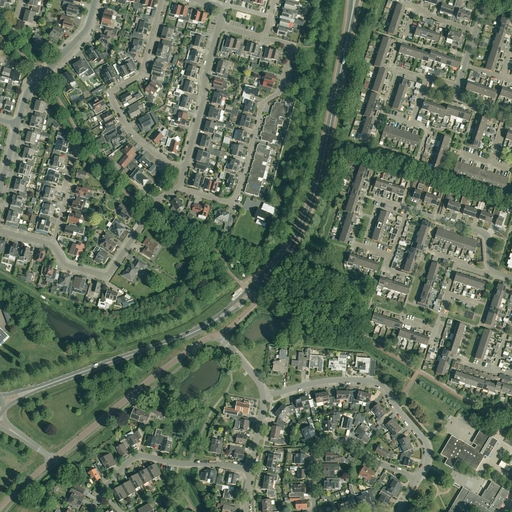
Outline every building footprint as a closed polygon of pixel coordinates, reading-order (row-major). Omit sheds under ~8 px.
[(38,5),(38,2),(29,0),(28,5),(34,7),(33,10),(36,11),(39,11),(41,6),(38,5)] [(137,10),(140,0),(139,0),(130,0),(130,3),(130,2),(134,3),(133,7),(134,9),(137,10)] [(149,0),(143,0),(142,3),(139,3),(140,0),(137,10),(138,9),(143,10),(143,8),(147,9),(147,7),(149,0)] [(257,0),(257,4),(260,5),(260,7),(265,8),(266,0),(257,0)] [(289,0),(284,0),(284,2),(286,3),(284,8),(293,10),(294,5),(299,6),(300,3),(295,2),(289,0)] [(64,1),(63,6),(66,7),(65,8),(68,9),(66,13),(67,13),(67,15),(72,17),(72,15),(77,16),(77,14),(78,15),(79,11),(78,10),(78,9),(72,7),(73,4),(69,3),(66,2),(64,1)] [(395,10),(403,13),(405,7),(396,4),(395,6),(396,6),(395,10)] [(446,14),(448,6),(442,4),(440,12),(446,14)] [(448,6),(446,14),(451,16),(454,8),(452,7),(452,5),(449,4),(448,6)] [(182,8),(181,8),(179,7),(179,6),(176,5),(176,6),(175,6),(174,12),(169,11),(168,17),(174,18),(175,15),(179,17),(182,8)] [(188,22),(190,16),(186,15),(188,8),(182,7),(181,8),(182,8),(179,17),(178,19),(188,22)] [(284,8),(282,7),(282,11),(283,11),(282,16),(282,17),(291,19),(292,14),(296,15),(297,11),(293,10),(284,8)] [(462,19),(466,9),(463,8),(462,11),(459,10),(456,18),(462,19)] [(466,9),(462,19),(468,21),(472,11),(466,9)] [(103,17),(112,19),(115,20),(118,11),(112,10),(111,13),(105,11),(103,17)] [(198,23),(201,13),(198,13),(199,11),(195,10),(194,14),(190,13),(190,16),(188,22),(192,23),(193,21),(198,23)] [(395,10),(394,10),(393,12),(395,12),(393,16),(401,19),(403,13),(395,10)] [(38,14),(39,11),(36,11),(35,13),(26,11),(25,16),(34,19),(35,16),(36,16),(37,14),(38,14)] [(201,13),(198,23),(204,24),(207,13),(203,13),(203,14),(201,13)] [(70,18),(68,17),(62,15),(60,22),(64,23),(63,26),(72,29),(73,22),(69,21),(70,18)] [(33,22),(34,19),(25,16),(23,22),(30,24),(29,26),(35,28),(36,23),(33,22)] [(282,17),(282,16),(280,16),(279,19),(281,20),(279,25),(288,28),(291,28),(291,27),(292,24),(292,23),(294,23),(295,21),(295,20),(291,19),(282,17)] [(393,16),(392,16),(392,17),(393,18),(391,22),(399,24),(401,19),(393,16)] [(111,22),(112,19),(103,17),(102,23),(108,24),(107,27),(114,29),(115,23),(111,22)] [(137,27),(139,28),(147,30),(149,24),(143,22),(143,19),(136,18),(135,23),(137,24),(137,27)] [(499,23),(508,26),(510,20),(502,18),(501,22),(500,22),(499,23)] [(391,22),(390,21),(390,23),(391,23),(390,27),(389,27),(397,30),(399,24),(391,22)] [(506,32),(508,26),(499,23),(499,25),(500,25),(498,29),(506,32)] [(279,25),(278,25),(277,28),(279,29),(277,34),(286,37),(287,31),(292,32),(292,29),(291,28),(288,28),(279,25)] [(60,28),(54,27),(52,30),(53,31),(50,37),(58,42),(61,36),(60,35),(61,32),(60,32),(60,28)] [(147,30),(139,28),(137,27),(136,30),(134,29),(132,36),(138,38),(139,34),(146,36),(147,30)] [(163,34),(172,36),(173,33),(176,34),(176,31),(176,28),(171,27),(171,30),(164,28),(163,34)] [(389,27),(390,27),(388,27),(388,29),(389,29),(388,33),(395,36),(397,30),(389,27)] [(101,35),(99,42),(101,43),(100,48),(107,49),(108,45),(110,38),(109,38),(110,35),(111,35),(115,37),(117,31),(112,30),(106,28),(104,34),(105,34),(104,36),(101,35)] [(420,37),(423,29),(417,28),(414,36),(416,37),(416,36),(420,37)] [(425,40),(428,31),(423,29),(420,37),(424,39),(424,40),(425,40)] [(504,37),(506,32),(498,29),(497,33),(496,33),(495,35),(504,37)] [(432,41),(434,33),(428,31),(425,40),(427,41),(427,40),(432,41)] [(452,43),(455,33),(449,31),(447,39),(446,41),(452,43)] [(434,33),(432,41),(436,42),(435,43),(437,44),(440,35),(434,33)] [(455,33),(452,43),(452,44),(453,41),(458,43),(457,45),(460,46),(463,38),(460,38),(461,35),(455,33)] [(171,38),(172,36),(163,34),(161,39),(168,41),(167,44),(172,45),(174,39),(171,38)] [(33,48),(36,50),(38,47),(42,50),(43,50),(44,47),(45,43),(40,41),(42,38),(35,35),(32,40),(36,42),(33,48)] [(502,43),(504,37),(495,35),(495,36),(496,36),(495,41),(502,43)] [(138,38),(132,36),(130,36),(129,39),(130,39),(130,42),(134,43),(133,47),(142,49),(144,43),(138,41),(139,38),(138,38)] [(381,43),(389,46),(391,40),(382,37),(382,39),(383,39),(382,43),(381,43)] [(223,44),(221,52),(226,53),(227,51),(228,51),(229,49),(232,50),(234,40),(234,41),(232,40),(232,39),(228,38),(228,39),(226,45),(223,44)] [(232,50),(231,51),(234,52),(236,52),(235,55),(240,56),(241,54),(242,49),(239,48),(241,41),(241,40),(237,39),(237,40),(234,40),(232,50)] [(500,49),(502,43),(495,41),(493,45),(492,44),(492,46),(500,49)] [(242,49),(241,54),(247,55),(251,56),(251,54),(254,45),(248,43),(246,49),(243,48),(242,49)] [(381,43),(382,43),(380,43),(380,45),(381,45),(380,49),(387,52),(389,46),(381,43)] [(172,46),(172,45),(167,44),(166,47),(159,45),(158,51),(166,53),(169,54),(171,48),(172,49),(172,46)] [(251,54),(251,56),(256,58),(259,59),(261,53),(258,52),(260,46),(254,45),(251,54)] [(404,56),(407,47),(401,45),(398,53),(403,54),(402,56),(404,56)] [(498,55),(500,49),(492,46),(491,48),(492,48),(491,52),(498,55)] [(140,55),(142,49),(133,47),(132,50),(128,49),(127,54),(134,59),(136,57),(134,55),(134,54),(140,55)] [(410,57),(413,49),(407,47),(404,56),(406,57),(406,55),(410,57)] [(98,50),(95,51),(93,48),(92,49),(91,48),(89,49),(89,50),(87,52),(89,56),(88,56),(90,59),(91,59),(93,62),(97,59),(99,63),(104,59),(98,50)] [(262,54),(260,61),(263,62),(263,61),(264,59),(270,60),(271,59),(273,51),(267,49),(265,55),(262,54)] [(380,49),(379,49),(378,50),(379,51),(378,55),(386,57),(387,52),(380,49)] [(415,60),(418,51),(413,49),(410,57),(414,58),(414,59),(415,60)] [(273,51),(271,59),(277,61),(276,64),(280,66),(282,59),(278,58),(279,52),(273,50),(273,51)] [(166,56),(166,53),(158,51),(156,57),(163,58),(162,61),(168,63),(169,58),(166,56)] [(421,61),(424,53),(418,51),(415,60),(417,60),(417,59),(421,61)] [(434,61),(437,54),(431,52),(430,55),(428,61),(430,61),(430,60),(434,61)] [(497,61),(498,55),(491,52),(489,56),(488,56),(488,58),(497,61)] [(430,55),(424,53),(421,61),(426,62),(425,63),(427,64),(428,61),(430,55)] [(378,55),(377,54),(376,56),(377,56),(376,60),(376,61),(384,63),(386,57),(378,55)] [(439,64),(442,56),(437,54),(434,61),(438,63),(438,64),(439,64)] [(198,64),(200,59),(191,56),(190,61),(186,60),(186,63),(191,64),(192,62),(198,64)] [(445,65),(448,57),(442,56),(439,64),(441,65),(441,64),(445,65)] [(451,68),(454,59),(448,57),(445,65),(450,67),(449,68),(451,68)] [(122,64),(124,66),(129,75),(134,72),(131,66),(135,65),(131,59),(131,58),(125,62),(122,64)] [(495,66),(497,61),(488,58),(487,59),(488,60),(487,64),(495,66)] [(454,59),(451,68),(452,69),(453,67),(457,69),(460,61),(454,59)] [(73,65),(78,73),(79,76),(85,72),(89,77),(94,74),(86,61),(83,63),(81,60),(73,65)] [(376,61),(376,60),(375,60),(374,62),(375,62),(374,67),(379,68),(382,69),(384,63),(376,61)] [(217,68),(226,70),(226,67),(229,68),(230,65),(232,65),(232,62),(226,61),(226,64),(219,62),(217,68)] [(153,69),(161,72),(162,69),(164,69),(165,63),(161,62),(160,65),(154,63),(153,69)] [(191,67),(191,64),(186,63),(184,68),(188,69),(187,71),(196,74),(197,68),(191,67)] [(118,65),(117,66),(116,64),(113,66),(116,72),(119,70),(123,78),(129,75),(124,66),(121,68),(121,67),(118,65)] [(493,72),(495,66),(487,64),(486,68),(485,68),(484,69),(493,72)] [(114,83),(112,79),(116,77),(110,67),(104,70),(106,74),(102,76),(104,79),(103,79),(105,83),(106,82),(108,86),(110,85),(111,85),(113,84),(114,83)] [(8,80),(9,77),(11,71),(9,70),(9,69),(5,68),(3,75),(0,74),(0,81),(4,82),(5,80),(8,80)] [(225,73),(226,70),(217,68),(216,73),(222,75),(222,78),(229,80),(229,77),(227,76),(227,73),(225,73)] [(385,70),(382,69),(379,68),(378,69),(379,70),(378,74),(386,76),(388,70),(385,70)] [(160,75),(161,72),(153,69),(151,75),(157,77),(156,80),(162,82),(164,76),(160,75)] [(8,80),(7,83),(12,85),(13,82),(18,83),(21,74),(19,73),(19,72),(15,71),(13,78),(9,77),(8,80)] [(196,74),(187,71),(185,71),(184,75),(182,75),(181,78),(186,79),(187,80),(188,77),(194,79),(196,74)] [(260,79),(274,83),(276,77),(270,76),(270,73),(264,71),(263,74),(266,75),(264,80),(260,79)] [(65,82),(61,85),(63,88),(64,88),(66,93),(72,89),(71,87),(76,84),(74,82),(69,72),(68,73),(67,73),(66,73),(65,73),(64,74),(63,75),(63,76),(62,76),(61,77),(62,78),(65,82)] [(384,82),(386,76),(378,74),(377,78),(376,78),(375,79),(384,82)] [(186,79),(181,78),(180,77),(179,81),(182,81),(181,86),(183,86),(184,87),(193,89),(194,84),(187,82),(187,80),(186,79)] [(227,82),(215,79),(213,85),(219,87),(218,90),(223,91),(224,88),(225,89),(227,82)] [(274,83),(260,79),(259,83),(260,84),(258,88),(265,90),(265,87),(272,89),(273,83),(274,83)] [(382,88),(384,82),(375,79),(374,81),(376,81),(374,85),(382,88)] [(400,85),(407,88),(410,89),(412,83),(400,79),(400,81),(398,85),(399,85),(400,85)] [(162,82),(156,80),(155,83),(154,84),(152,82),(151,84),(150,83),(147,85),(156,92),(160,88),(161,89),(163,86),(161,85),(162,82)] [(471,93),(474,84),(468,82),(465,90),(470,91),(469,92),(471,93)] [(477,94),(479,86),(474,84),(471,93),(472,93),(473,92),(477,94)] [(153,96),(156,92),(147,85),(145,88),(147,89),(145,91),(147,92),(145,94),(144,94),(147,100),(151,105),(153,102),(152,101),(155,98),(153,96)] [(380,94),(382,88),(374,85),(373,90),(372,89),(371,91),(380,94)] [(400,85),(399,85),(398,87),(399,87),(398,91),(405,94),(407,88),(400,85)] [(193,89),(184,87),(183,86),(181,91),(176,89),(176,92),(184,95),(184,92),(191,94),(193,89)] [(482,96),(485,88),(479,86),(477,94),(481,95),(481,96),(482,96)] [(242,97),(244,98),(249,99),(250,95),(257,97),(258,96),(258,95),(259,93),(259,92),(259,90),(248,88),(247,94),(243,93),(242,97)] [(488,97),(491,90),(485,88),(482,96),(484,97),(484,96),(488,97)] [(505,98),(508,90),(502,88),(499,97),(501,98),(501,97),(505,98)] [(491,90),(488,97),(492,99),(492,100),(494,100),(497,92),(491,90)] [(398,91),(397,91),(396,92),(397,93),(396,97),(404,99),(405,94),(398,91)] [(184,95),(176,92),(174,92),(174,95),(180,97),(179,102),(190,105),(192,99),(183,97),(184,95)] [(230,94),(228,93),(222,92),(221,94),(215,93),(213,98),(222,100),(223,98),(226,99),(227,97),(229,98),(230,94)] [(129,94),(120,98),(124,104),(129,101),(131,104),(136,101),(136,100),(142,97),(140,93),(134,96),(131,97),(129,94)] [(370,99),(377,102),(379,96),(371,93),(370,95),(371,95),(370,99)] [(396,97),(395,96),(394,98),(395,98),(394,102),(394,103),(402,105),(404,99),(396,97)] [(73,105),(85,100),(84,97),(72,102),(73,105)] [(92,103),(88,104),(92,111),(94,111),(96,115),(102,112),(100,109),(102,108),(102,107),(103,106),(105,105),(101,97),(98,99),(97,99),(96,98),(95,99),(94,100),(94,101),(92,103)] [(13,107),(12,106),(13,103),(9,102),(10,99),(5,98),(4,101),(3,101),(1,108),(5,109),(4,110),(7,111),(8,113),(9,112),(10,112),(11,110),(12,110),(13,107)] [(250,99),(249,99),(244,98),(242,103),(246,104),(245,107),(254,109),(255,104),(249,102),(250,99)] [(376,107),(377,102),(370,99),(368,103),(367,103),(367,104),(376,107)] [(37,101),(36,101),(35,104),(36,104),(35,106),(45,108),(48,109),(49,104),(50,101),(44,100),(43,102),(39,101),(37,101)] [(285,107),(285,105),(286,102),(281,101),(280,103),(276,102),(275,107),(277,108),(277,111),(285,113),(287,114),(289,108),(285,107)] [(189,110),(190,105),(179,102),(178,106),(174,105),(173,108),(175,108),(182,110),(182,108),(189,110)] [(394,103),(394,102),(393,102),(392,104),(394,104),(392,108),(400,111),(402,105),(394,103)] [(427,111),(430,104),(424,102),(421,110),(423,111),(423,110),(427,111)] [(140,113),(138,110),(141,108),(138,103),(132,106),(134,109),(128,113),(131,118),(140,113)] [(374,113),(376,107),(367,104),(366,106),(367,106),(366,111),(374,113)] [(432,114),(435,105),(430,104),(427,111),(431,113),(431,114),(432,114)] [(439,115),(441,107),(435,105),(432,114),(434,115),(434,114),(439,115)] [(43,113),(45,108),(35,106),(34,111),(40,113),(40,115),(45,117),(46,114),(43,113)] [(450,118),(454,108),(448,106),(447,109),(445,114),(445,116),(450,118)] [(447,109),(441,107),(439,115),(438,117),(444,119),(445,116),(445,114),(447,109)] [(181,113),(182,110),(175,108),(173,114),(178,116),(178,119),(186,121),(187,115),(181,113)] [(457,118),(459,110),(454,108),(450,118),(456,120),(457,118)] [(277,111),(275,110),(275,114),(272,113),(270,117),(270,118),(279,120),(280,117),(284,118),(285,113),(277,111)] [(462,120),(465,112),(459,110),(457,118),(461,119),(461,120),(462,121),(463,120),(462,120)] [(372,119),(374,113),(366,111),(365,115),(364,114),(363,116),(366,117),(372,119)] [(462,120),(463,120),(467,121),(466,122),(468,123),(471,114),(465,112),(462,120)] [(113,119),(110,113),(104,117),(102,113),(96,117),(98,122),(101,121),(101,122),(104,120),(105,123),(106,123),(106,122),(113,119)] [(220,116),(218,115),(209,113),(208,118),(219,121),(220,116)] [(43,125),(45,117),(40,115),(39,118),(32,116),(31,121),(43,125)] [(140,127),(142,132),(146,130),(145,128),(148,126),(149,127),(154,124),(149,115),(139,120),(141,125),(140,126),(140,127)] [(270,118),(270,117),(269,120),(266,120),(265,125),(277,128),(278,125),(282,126),(283,121),(279,120),(270,118)] [(375,120),(372,119),(366,117),(365,119),(366,119),(365,123),(373,126),(375,120)] [(485,125),(486,125),(487,121),(488,121),(488,120),(480,117),(478,123),(485,125)] [(116,120),(115,121),(114,118),(113,119),(106,122),(106,123),(105,123),(103,124),(105,130),(101,135),(102,136),(113,130),(112,127),(117,124),(116,124),(117,123),(116,120)] [(184,127),(186,121),(178,119),(177,121),(172,120),(170,126),(177,128),(178,125),(184,127)] [(41,133),(43,125),(31,121),(30,127),(36,128),(35,131),(41,133)] [(371,131),(373,126),(365,123),(364,127),(363,127),(362,128),(371,131)] [(388,138),(392,123),(390,123),(389,127),(385,125),(382,136),(388,138)] [(393,140),(397,129),(393,128),(394,124),(392,123),(388,138),(393,140)] [(487,125),(486,125),(485,125),(478,123),(476,128),(484,131),(485,127),(486,127),(487,125)] [(278,128),(277,128),(265,125),(263,133),(266,133),(271,135),(272,135),(276,136),(278,128)] [(399,142),(404,127),(402,126),(401,130),(397,129),(393,140),(399,142)] [(405,143),(408,133),(404,132),(406,128),(404,127),(399,142),(405,143)] [(369,137),(371,131),(362,128),(362,130),(363,130),(361,134),(369,137)] [(485,131),(484,131),(476,128),(474,134),(482,137),(482,136),(483,132),(484,133),(485,131)] [(167,136),(168,132),(167,131),(165,129),(160,134),(157,131),(151,139),(157,144),(162,138),(163,139),(166,140),(167,136)] [(411,145),(415,131),(413,130),(412,134),(408,133),(405,143),(411,145)] [(43,133),(41,133),(35,131),(35,134),(28,132),(27,137),(36,140),(37,135),(42,136),(43,133)] [(119,145),(118,143),(125,139),(121,131),(114,135),(112,132),(105,136),(107,139),(107,138),(109,140),(111,139),(115,148),(119,145)] [(415,131),(411,145),(416,147),(420,137),(416,135),(417,131),(415,131)] [(279,137),(276,136),(272,135),(271,135),(266,133),(265,136),(262,135),(261,140),(272,143),(273,140),(278,142),(278,141),(281,141),(282,138),(279,137)] [(367,143),(369,137),(361,134),(360,139),(359,138),(358,140),(367,143)] [(483,137),(482,136),(482,137),(474,134),(472,140),(480,142),(481,138),(482,138),(483,137)] [(58,146),(67,148),(69,143),(62,141),(63,137),(57,136),(55,145),(58,146)] [(93,141),(97,148),(101,145),(100,143),(99,141),(103,139),(102,136),(93,141)] [(448,145),(448,144),(449,140),(450,141),(451,139),(442,136),(440,142),(448,145)] [(35,142),(36,140),(27,137),(25,142),(32,144),(31,147),(33,147),(37,148),(38,143),(35,142)] [(168,138),(166,145),(170,146),(171,148),(170,152),(177,154),(180,144),(178,143),(174,137),(171,139),(168,138)] [(481,142),(480,142),(472,140),(470,146),(478,148),(479,144),(480,144),(481,142)] [(201,142),(200,147),(207,149),(209,149),(208,151),(213,153),(214,150),(214,149),(212,149),(213,145),(210,144),(201,142)] [(449,145),(448,144),(448,145),(440,142),(438,148),(446,150),(447,146),(448,146),(449,145)] [(265,154),(269,155),(269,156),(271,150),(267,149),(267,146),(259,144),(257,149),(260,150),(260,153),(265,154)] [(122,160),(119,164),(121,165),(124,168),(129,163),(133,158),(136,155),(134,153),(133,152),(135,150),(133,148),(134,148),(130,145),(130,146),(129,145),(127,148),(127,147),(126,148),(125,147),(121,151),(123,153),(126,155),(122,160)] [(235,145),(232,145),(230,149),(233,150),(242,153),(243,147),(235,145)] [(66,153),(67,148),(58,146),(57,151),(54,150),(53,153),(58,154),(59,152),(66,153)] [(38,149),(37,148),(33,147),(32,150),(25,148),(24,153),(33,156),(34,151),(38,152),(38,149)] [(447,150),(446,150),(438,148),(436,153),(444,156),(445,152),(446,152),(447,150)] [(260,153),(257,152),(255,157),(258,158),(257,160),(257,161),(263,162),(266,163),(267,163),(269,158),(268,158),(269,155),(265,154),(260,153)] [(32,161),(33,156),(24,153),(22,158),(29,160),(28,163),(34,164),(35,162),(32,161)] [(58,157),(58,154),(53,153),(51,158),(54,159),(54,161),(63,164),(64,159),(58,157)] [(445,156),(444,156),(436,153),(434,159),(442,162),(444,157),(445,158),(445,156)] [(136,156),(131,161),(133,163),(134,164),(137,160),(144,166),(148,161),(148,160),(145,157),(144,158),(141,155),(139,157),(136,155),(136,156)] [(196,158),(195,160),(196,161),(202,163),(201,166),(206,167),(207,168),(209,162),(205,161),(206,158),(197,156),(197,157),(196,158)] [(239,162),(231,159),(228,159),(227,164),(229,165),(238,167),(238,166),(239,166),(240,163),(239,162)] [(443,162),(442,162),(434,159),(433,165),(440,167),(442,163),(443,164),(443,162)] [(459,174),(464,160),(462,159),(460,163),(457,162),(453,172),(459,174)] [(257,161),(257,160),(255,160),(253,165),(256,165),(255,168),(261,170),(265,171),(267,166),(266,166),(266,163),(263,162),(257,161)] [(465,176),(468,166),(464,164),(466,160),(464,160),(459,174),(465,176)] [(63,164),(54,161),(52,166),(49,166),(48,168),(54,170),(55,167),(60,169),(62,169),(62,168),(63,169),(64,166),(63,165),(63,164)] [(131,161),(127,166),(128,168),(134,173),(131,177),(130,178),(131,179),(133,181),(134,181),(135,180),(135,181),(136,180),(138,181),(137,182),(141,184),(143,187),(145,185),(150,180),(146,177),(146,178),(142,174),(144,172),(137,166),(134,164),(133,163),(131,161)] [(148,161),(144,166),(154,175),(158,170),(155,168),(156,167),(152,165),(153,164),(149,161),(149,162),(148,161)] [(33,167),(34,164),(28,163),(28,166),(21,164),(20,169),(29,171),(30,172),(32,167),(33,167)] [(470,178),(475,163),(473,163),(472,167),(468,166),(465,176),(470,178)] [(476,180),(480,169),(476,168),(477,164),(475,163),(470,178),(476,180)] [(237,172),(238,167),(229,165),(228,168),(225,167),(223,172),(230,174),(230,171),(237,172)] [(358,172),(366,174),(368,168),(359,165),(359,167),(360,167),(358,172)] [(441,168),(440,167),(433,165),(431,171),(438,173),(440,169),(441,169),(441,168)] [(482,182),(487,167),(485,166),(483,171),(480,169),(476,180),(482,182)] [(488,184),(491,173),(487,172),(489,168),(487,167),(482,182),(488,184)] [(54,173),(54,170),(48,168),(46,176),(49,177),(59,180),(60,175),(54,173)] [(255,168),(252,168),(251,172),(254,173),(253,176),(259,178),(263,179),(265,171),(261,170),(255,168)] [(30,172),(29,171),(20,169),(19,170),(18,170),(17,173),(18,173),(18,174),(25,176),(24,179),(30,180),(31,175),(29,174),(30,172)] [(493,185),(498,171),(496,170),(495,174),(491,173),(488,184),(493,185)] [(78,171),(76,177),(82,179),(81,183),(88,184),(89,181),(85,180),(87,174),(78,171)] [(499,187),(503,177),(499,176),(500,172),(498,171),(493,185),(499,187)] [(364,180),(366,174),(358,172),(357,176),(356,175),(356,177),(364,180)] [(505,189),(505,188),(510,173),(508,172),(506,178),(503,177),(499,187),(505,189)] [(191,180),(189,185),(197,188),(200,176),(193,174),(192,180),(191,180)] [(232,189),(232,188),(235,180),(231,179),(232,175),(226,174),(224,179),(227,180),(225,188),(232,189)] [(253,176),(250,175),(249,180),(250,180),(249,183),(251,184),(257,186),(261,187),(262,182),(258,181),(259,178),(253,176)] [(57,185),(59,180),(49,177),(49,180),(47,179),(46,182),(45,181),(44,184),(50,186),(51,183),(57,185)] [(210,177),(210,178),(204,177),(203,183),(205,184),(204,189),(210,191),(212,182),(213,178),(210,177)] [(362,185),(364,180),(356,177),(355,178),(356,179),(355,183),(362,185)] [(382,182),(380,181),(381,179),(377,178),(372,193),(374,193),(376,188),(380,189),(380,188),(382,182)] [(29,185),(30,180),(24,179),(23,181),(17,180),(15,185),(26,188),(27,185),(29,185)] [(215,193),(217,188),(217,187),(220,188),(222,182),(216,180),(215,183),(212,182),(210,191),(215,193)] [(424,192),(425,188),(426,185),(427,182),(420,180),(419,184),(423,185),(422,188),(422,189),(418,188),(417,191),(415,190),(413,198),(419,200),(421,192),(421,191),(424,192)] [(387,188),(388,184),(382,182),(380,188),(380,189),(384,191),(384,192),(385,192),(387,188)] [(249,183),(248,183),(247,188),(245,193),(254,196),(258,197),(260,191),(261,187),(257,186),(251,184),(249,183)] [(361,191),(362,185),(355,183),(353,187),(352,187),(352,188),(361,191)] [(49,188),(50,186),(44,184),(43,187),(46,188),(45,193),(54,195),(56,190),(49,188)] [(385,192),(384,192),(383,194),(386,195),(387,192),(391,193),(393,188),(394,185),(388,184),(387,188),(385,192)] [(28,188),(26,188),(15,185),(14,190),(20,191),(20,194),(21,195),(25,196),(27,196),(28,197),(29,194),(26,193),(28,188)] [(399,188),(400,187),(394,185),(393,188),(391,193),(395,194),(395,195),(397,196),(399,188)] [(397,196),(395,195),(395,197),(398,198),(398,196),(403,198),(405,189),(403,189),(404,187),(400,186),(400,187),(399,188),(397,196)] [(85,187),(84,188),(84,190),(78,188),(77,188),(75,194),(80,195),(79,197),(91,200),(93,194),(91,194),(93,189),(91,188),(85,187)] [(359,194),(361,191),(352,188),(351,190),(352,190),(351,195),(359,197),(359,194)] [(432,196),(430,204),(436,206),(438,199),(440,200),(443,193),(440,192),(438,197),(432,196)] [(53,200),(54,195),(45,193),(44,198),(41,197),(40,200),(44,201),(46,201),(46,199),(53,200)] [(430,204),(432,196),(426,194),(424,202),(430,204)] [(27,196),(25,196),(21,195),(20,197),(14,196),(12,201),(21,203),(23,198),(26,199),(27,196)] [(357,203),(359,197),(351,195),(350,199),(349,198),(348,200),(357,203)] [(452,200),(450,199),(451,195),(449,195),(446,202),(448,202),(446,209),(452,211),(455,203),(452,202),(452,200)] [(73,201),(72,207),(82,210),(84,211),(87,200),(77,197),(75,202),(73,201)] [(183,206),(177,198),(171,202),(173,206),(169,212),(176,218),(181,211),(180,208),(183,206)] [(355,208),(357,203),(348,200),(348,201),(349,202),(347,206),(355,208)] [(20,208),(21,203),(12,201),(11,206),(17,208),(17,210),(22,212),(23,209),(20,208)] [(50,202),(46,201),(44,201),(43,204),(46,205),(45,210),(54,212),(55,207),(49,205),(50,202)] [(479,202),(477,208),(476,207),(474,208),(474,209),(471,208),(469,216),(474,218),(477,210),(477,209),(479,210),(482,203),(479,202)] [(455,203),(452,211),(458,213),(461,205),(455,203)] [(121,212),(119,216),(127,221),(128,220),(129,220),(130,218),(131,215),(124,210),(126,207),(121,204),(117,210),(121,212)] [(194,204),(192,211),(199,213),(199,215),(198,218),(205,220),(206,217),(209,207),(208,207),(208,206),(206,205),(205,206),(201,205),(201,206),(194,204)] [(271,215),(273,215),(276,209),(269,206),(266,212),(258,209),(254,218),(267,223),(271,215)] [(353,214),(355,208),(347,206),(346,210),(345,210),(344,212),(347,213),(347,212),(353,214)] [(469,216),(471,208),(465,206),(463,214),(469,216)] [(501,209),(498,208),(496,215),(499,216),(498,217),(495,225),(501,227),(504,219),(505,216),(499,214),(500,213),(501,209)] [(54,212),(45,210),(42,209),(42,210),(41,213),(41,214),(40,214),(39,217),(45,218),(46,215),(53,217),(54,212)] [(22,215),(22,212),(17,210),(16,213),(9,211),(8,216),(17,219),(19,214),(22,215)] [(218,223),(219,220),(225,222),(226,224),(224,229),(225,230),(227,231),(228,230),(230,224),(231,224),(233,218),(229,217),(230,214),(218,211),(215,219),(214,222),(218,223)] [(379,217),(387,220),(389,214),(380,211),(379,213),(380,213),(379,217)] [(356,215),(353,214),(347,212),(347,213),(347,214),(348,214),(346,218),(354,221),(355,218),(356,215)] [(485,221),(487,214),(481,212),(479,220),(485,221)] [(70,214),(68,221),(78,224),(80,219),(85,221),(85,220),(87,219),(88,217),(86,216),(86,215),(78,213),(77,216),(70,214)] [(487,214),(485,221),(491,223),(493,215),(487,214)] [(16,224),(17,219),(8,216),(6,221),(13,223),(12,226),(18,228),(19,225),(16,224)] [(44,221),(45,218),(39,217),(37,224),(50,228),(51,223),(44,221)] [(379,217),(378,217),(378,218),(379,219),(377,223),(385,225),(387,220),(379,217)] [(108,230),(110,232),(119,237),(125,229),(118,225),(121,222),(116,218),(108,230)] [(352,227),(354,221),(346,218),(345,223),(344,222),(343,224),(352,227)] [(421,226),(429,229),(431,223),(423,220),(422,225),(421,224),(420,226),(421,226)] [(377,223),(376,222),(374,228),(375,228),(383,231),(384,229),(385,229),(386,226),(385,225),(377,223)] [(48,233),(50,228),(37,224),(35,232),(41,234),(42,231),(48,233)] [(343,230),(350,232),(353,233),(355,234),(356,231),(351,230),(352,227),(343,224),(343,225),(344,226),(343,230)] [(85,228),(81,227),(74,225),(73,229),(66,227),(65,233),(73,236),(74,232),(82,235),(83,234),(85,228)] [(427,234),(429,229),(421,226),(420,230),(419,230),(418,232),(419,232),(427,234)] [(381,237),(383,231),(375,228),(374,228),(373,234),(374,234),(381,237)] [(440,241),(443,231),(438,229),(434,239),(440,241)] [(348,238),(350,232),(343,230),(341,234),(340,234),(340,235),(348,238)] [(446,243),(449,232),(443,231),(440,241),(446,243)] [(425,240),(427,234),(419,232),(418,236),(417,236),(416,237),(417,238),(425,240)] [(451,245),(455,234),(449,232),(446,243),(451,245)] [(114,239),(112,238),(105,233),(101,240),(103,241),(100,245),(107,250),(108,249),(112,252),(113,251),(114,250),(115,249),(114,248),(116,245),(112,242),(114,239)] [(374,234),(373,234),(372,235),(373,236),(372,240),(379,243),(381,237),(374,234)] [(457,247),(461,236),(455,234),(451,245),(457,247)] [(346,244),(348,238),(340,235),(339,237),(340,237),(339,242),(346,244)] [(463,249),(466,238),(461,236),(457,247),(463,249)] [(155,252),(153,251),(158,245),(147,238),(143,244),(147,247),(147,248),(145,250),(144,249),(144,250),(143,250),(142,251),(143,252),(142,253),(150,258),(155,252)] [(423,246),(425,240),(417,238),(416,242),(415,242),(415,243),(416,243),(423,246)] [(469,250),(472,240),(466,238),(463,249),(469,250)] [(472,240),(469,250),(475,252),(478,242),(472,240)] [(9,259),(10,256),(17,257),(18,251),(15,251),(15,249),(16,249),(17,245),(11,243),(10,247),(7,247),(4,258),(9,259)] [(80,256),(82,252),(85,245),(79,243),(78,246),(73,244),(69,254),(76,257),(77,255),(80,256)] [(184,252),(185,251),(187,248),(187,247),(180,243),(177,247),(184,252)] [(416,243),(415,243),(413,243),(411,248),(413,249),(419,251),(421,252),(423,246),(416,243)] [(28,254),(29,249),(29,248),(28,248),(27,248),(27,249),(22,247),(20,257),(18,256),(17,260),(23,262),(24,261),(30,262),(32,256),(29,255),(28,254)] [(100,247),(99,249),(96,247),(93,251),(96,253),(97,253),(99,254),(96,257),(96,258),(94,261),(99,264),(101,261),(104,263),(106,261),(107,261),(107,259),(108,257),(103,254),(105,251),(100,247)] [(413,249),(411,248),(409,253),(408,252),(408,254),(409,254),(417,257),(419,251),(413,249)] [(38,251),(35,261),(42,263),(45,253),(38,251)] [(415,262),(417,257),(409,254),(408,258),(407,258),(406,260),(407,260),(415,262)] [(353,265),(356,257),(350,255),(349,257),(346,256),(343,264),(353,267),(353,265)] [(359,266),(362,258),(356,257),(353,265),(355,266),(355,265),(359,266)] [(365,269),(367,260),(362,258),(359,266),(363,268),(363,269),(365,269)] [(130,264),(123,275),(131,281),(139,269),(137,268),(139,266),(144,269),(147,265),(138,260),(134,266),(130,264)] [(371,270),(373,262),(367,260),(365,269),(366,270),(366,269),(371,270)] [(413,268),(415,262),(407,260),(406,264),(405,264),(404,265),(405,266),(405,265),(413,268)] [(373,262),(371,270),(375,271),(374,272),(376,273),(379,264),(373,262)] [(429,268),(438,271),(440,265),(432,263),(430,267),(429,267),(429,268)] [(46,265),(43,275),(44,275),(46,278),(55,280),(57,271),(52,269),(53,267),(46,265)] [(411,274),(413,268),(405,265),(405,266),(404,270),(403,269),(402,271),(411,274)] [(436,277),(438,271),(429,268),(428,270),(429,270),(428,274),(436,277)] [(62,274),(59,285),(64,286),(62,292),(66,293),(70,293),(72,285),(69,284),(71,276),(62,274)] [(434,282),(436,277),(428,274),(427,278),(426,278),(425,280),(434,282)] [(459,283),(462,276),(456,274),(453,282),(455,283),(455,282),(459,283)] [(465,286),(468,277),(462,276),(459,283),(464,285),(463,286),(465,286)] [(74,282),(73,287),(74,288),(83,290),(82,293),(86,294),(87,289),(83,288),(84,287),(85,280),(79,278),(75,277),(74,282)] [(471,287),(473,279),(468,277),(465,286),(466,287),(467,286),(471,287)] [(382,291),(383,288),(386,280),(380,278),(377,289),(382,291)] [(476,290),(479,281),(473,279),(471,287),(475,288),(475,289),(476,290)] [(389,291),(392,282),(386,280),(383,288),(388,289),(387,290),(389,291)] [(432,288),(434,282),(425,280),(425,281),(426,281),(424,286),(432,288)] [(479,281),(476,290),(478,290),(478,289),(483,291),(485,283),(479,281)] [(89,288),(87,295),(94,297),(97,298),(98,294),(101,284),(98,283),(95,282),(95,283),(94,282),(94,284),(92,289),(89,288)] [(395,291),(397,284),(392,282),(389,291),(390,291),(391,290),(395,291)] [(400,294),(403,286),(397,284),(395,291),(399,293),(399,294),(400,294)] [(495,290),(504,292),(506,287),(498,284),(497,288),(495,288),(495,290)] [(403,286),(400,294),(402,295),(402,294),(407,295),(409,287),(403,286)] [(430,294),(432,288),(424,286),(423,290),(422,290),(421,291),(430,294)] [(502,298),(504,292),(495,290),(493,295),(494,295),(494,296),(502,298)] [(97,306),(97,307),(105,309),(105,308),(106,304),(105,304),(105,302),(110,304),(111,303),(112,300),(116,301),(118,294),(107,291),(106,295),(102,294),(101,300),(99,300),(97,306)] [(428,300),(430,294),(421,291),(421,293),(422,293),(421,297),(428,300)] [(124,297),(120,298),(122,304),(135,299),(126,293),(124,297)] [(500,304),(502,298),(494,296),(493,300),(492,300),(491,301),(500,304)] [(426,306),(428,300),(421,297),(419,301),(418,301),(418,303),(426,306)] [(0,306),(0,307),(2,309),(8,324),(13,322),(12,320),(8,308),(5,304),(0,300),(0,306)] [(498,310),(500,304),(491,301),(491,303),(492,303),(490,307),(498,310)] [(496,316),(498,310),(490,307),(489,311),(488,311),(488,313),(496,316)] [(494,321),(496,316),(488,313),(487,314),(488,315),(487,319),(494,321)] [(377,324),(379,316),(373,314),(371,321),(376,323),(375,324),(377,324)] [(383,325),(385,318),(379,316),(377,324),(378,325),(378,324),(383,325)] [(388,328),(391,319),(385,318),(383,325),(387,327),(386,328),(388,328)] [(394,329),(396,321),(391,319),(388,328),(390,329),(390,328),(394,329)] [(492,327),(494,321),(487,319),(485,323),(484,323),(484,324),(492,327)] [(400,329),(401,329),(402,323),(396,321),(394,329),(398,330),(398,331),(399,332),(400,329)] [(455,329),(464,332),(465,330),(464,330),(465,325),(457,323),(455,329)] [(0,345),(9,337),(0,328),(0,345)] [(406,331),(401,329),(400,329),(399,332),(397,338),(399,338),(400,337),(404,338),(406,331)] [(464,333),(464,332),(455,329),(454,335),(461,337),(463,333),(464,333)] [(482,335),(490,338),(492,332),(483,329),(483,331),(484,331),(482,335)] [(409,341),(412,333),(406,331),(404,338),(408,340),(408,341),(409,341)] [(415,342),(418,334),(412,333),(409,341),(411,342),(411,341),(415,342)] [(421,345),(423,336),(418,334),(415,342),(419,344),(419,345),(421,345)] [(460,341),(461,337),(454,335),(452,340),(460,343),(461,342),(460,341)] [(482,335),(481,335),(481,337),(482,337),(481,341),(480,341),(488,344),(490,338),(482,335)] [(423,336),(421,345),(422,346),(422,345),(427,346),(429,338),(423,336)] [(460,345),(460,343),(452,340),(450,346),(458,348),(459,344),(460,345)] [(480,341),(481,341),(479,341),(479,342),(480,343),(479,347),(486,349),(488,344),(480,341)] [(456,353),(458,348),(450,346),(448,352),(451,353),(457,355),(457,353),(456,353)] [(479,347),(478,346),(477,348),(478,348),(477,352),(477,353),(484,355),(486,349),(479,347)] [(307,356),(307,360),(310,360),(309,369),(313,369),(314,368),(317,368),(317,372),(322,373),(323,360),(323,356),(310,355),(311,349),(308,349),(307,356)] [(273,364),(273,370),(273,371),(287,372),(289,358),(286,357),(286,350),(281,350),(280,351),(279,359),(281,362),(280,363),(274,363),(273,364)] [(448,352),(443,350),(442,355),(441,354),(440,356),(449,359),(451,353),(448,352)] [(292,361),(291,366),(297,366),(297,370),(302,371),(303,365),(306,366),(307,358),(303,358),(304,353),(299,352),(298,361),(292,361)] [(477,353),(477,352),(476,352),(475,354),(476,354),(475,358),(483,361),(484,355),(477,353)] [(347,356),(344,355),(338,355),(337,363),(329,362),(328,368),(331,368),(331,370),(339,371),(339,368),(341,368),(340,369),(343,370),(343,368),(346,369),(347,356)] [(447,364),(449,359),(440,356),(440,357),(441,358),(440,362),(447,364)] [(371,359),(356,357),(355,367),(358,367),(357,370),(360,370),(360,373),(370,374),(370,372),(374,373),(375,361),(372,359),(371,359)] [(445,370),(447,364),(440,362),(438,366),(437,366),(437,367),(445,370)] [(444,376),(445,370),(437,367),(436,369),(437,369),(436,373),(444,376)] [(462,374),(462,372),(460,372),(460,373),(456,372),(453,380),(451,379),(450,382),(458,385),(459,382),(462,374)] [(465,384),(468,376),(468,374),(466,374),(465,375),(462,374),(459,382),(465,384)] [(473,377),(473,378),(474,376),(471,375),(471,377),(468,376),(465,384),(471,386),(473,377)] [(479,379),(480,378),(477,377),(477,379),(473,378),(473,377),(471,386),(476,387),(479,379)] [(485,381),(485,380),(483,379),(483,380),(479,379),(476,387),(482,389),(485,381)] [(503,384),(503,383),(504,380),(502,379),(501,383),(497,382),(497,384),(495,390),(500,392),(503,384)] [(491,383),(491,382),(489,381),(488,382),(485,381),(482,389),(488,391),(491,383)] [(509,386),(509,385),(510,382),(508,381),(506,385),(503,384),(500,392),(506,394),(509,386)] [(497,384),(494,383),(494,384),(491,383),(488,391),(494,393),(495,390),(497,384)] [(343,392),(343,400),(346,400),(346,402),(347,403),(352,403),(352,397),(349,397),(349,391),(343,392)] [(358,404),(359,401),(363,402),(365,393),(364,393),(363,392),(360,391),(359,392),(358,396),(357,398),(353,397),(353,404),(353,405),(355,406),(356,403),(358,404)] [(332,397),(329,397),(328,392),(327,393),(326,392),(324,392),(323,393),(321,393),(323,403),(326,402),(327,406),(333,405),(332,397)] [(340,400),(343,400),(343,392),(337,392),(337,397),(333,397),(334,403),(339,403),(340,402),(340,400)] [(317,404),(323,403),(321,393),(315,394),(316,400),(312,400),(314,407),(314,408),(317,408),(317,404)] [(367,412),(372,405),(369,403),(371,395),(365,393),(363,402),(367,403),(365,410),(367,412)] [(314,407),(312,400),(308,401),(307,396),(301,398),(303,407),(304,411),(309,409),(310,408),(314,407)] [(297,409),(303,407),(301,398),(294,400),(296,404),(292,406),(294,412),(296,415),(299,414),(297,409)] [(225,408),(224,412),(224,413),(229,414),(237,416),(238,412),(246,413),(247,410),(249,411),(250,405),(249,405),(249,403),(244,402),(244,404),(237,403),(235,411),(231,410),(225,408)] [(294,412),(292,406),(287,407),(283,404),(279,409),(286,415),(288,413),(290,414),(292,412),(294,412)] [(375,415),(382,409),(378,404),(374,407),(372,405),(367,412),(368,413),(371,410),(375,415)] [(153,408),(151,412),(162,417),(164,412),(153,408)] [(139,418),(144,420),(147,421),(149,415),(134,409),(130,418),(138,421),(139,418)] [(282,420),(286,415),(279,409),(275,414),(278,417),(276,423),(278,423),(284,424),(284,422),(282,420)] [(379,426),(380,425),(385,420),(383,417),(387,413),(382,409),(375,415),(378,417),(376,420),(378,422),(376,423),(379,426)] [(248,418),(237,416),(229,414),(229,418),(237,420),(237,421),(240,421),(240,425),(239,425),(238,429),(233,428),(233,430),(240,431),(240,430),(247,431),(248,425),(249,425),(250,421),(247,421),(248,418)] [(329,422),(323,422),(323,432),(332,432),(332,425),(336,425),(336,416),(329,416),(329,422)] [(310,426),(303,429),(305,433),(303,433),(306,440),(314,436),(311,430),(316,427),(312,417),(307,418),(310,426)] [(343,418),(341,428),(350,430),(353,420),(343,418)] [(397,425),(395,423),(396,422),(396,421),(394,420),(393,419),(392,420),(388,423),(385,420),(380,425),(383,428),(384,427),(385,429),(387,428),(390,431),(397,425)] [(284,424),(278,423),(277,427),(272,426),(271,432),(280,434),(280,431),(282,431),(283,431),(283,430),(284,424)] [(372,425),(369,427),(375,433),(378,431),(372,425)] [(399,426),(399,427),(397,425),(390,431),(392,434),(391,435),(393,438),(392,439),(394,441),(395,441),(400,437),(397,434),(401,430),(402,429),(402,428),(400,427),(399,426)] [(370,439),(367,437),(369,435),(363,431),(364,429),(360,426),(356,432),(360,435),(358,438),(366,444),(370,439)] [(159,443),(161,435),(162,431),(157,429),(154,438),(149,436),(146,446),(154,448),(155,442),(159,443)] [(239,435),(240,431),(233,430),(232,436),(237,437),(236,442),(245,444),(247,436),(239,435)] [(474,449),(452,436),(440,455),(447,459),(444,464),(452,469),(458,459),(468,465),(476,470),(485,456),(488,458),(498,441),(480,430),(475,439),(472,443),(476,445),(474,449)] [(131,447),(137,444),(140,442),(138,440),(142,438),(138,431),(135,433),(135,434),(133,436),(132,436),(125,440),(128,446),(130,445),(131,447)] [(281,437),(279,437),(280,434),(271,432),(270,438),(275,439),(275,443),(281,444),(282,439),(282,438),(281,437)] [(161,435),(159,443),(162,443),(161,450),(169,452),(171,442),(167,441),(168,437),(161,435)] [(400,443),(401,447),(410,443),(407,437),(403,439),(400,436),(400,437),(395,441),(396,442),(397,442),(398,444),(400,443)] [(210,452),(217,453),(220,454),(223,439),(220,438),(219,442),(212,440),(210,452)] [(128,446),(125,440),(125,439),(120,442),(122,445),(116,448),(122,457),(128,453),(125,448),(129,446),(128,446)] [(401,454),(408,456),(410,456),(408,451),(412,449),(410,443),(401,447),(404,453),(401,454)] [(245,448),(230,445),(229,453),(235,454),(234,458),(239,458),(238,460),(242,460),(242,459),(243,459),(245,448)] [(378,446),(377,448),(375,452),(386,458),(387,457),(391,459),(393,453),(390,451),(390,452),(378,446)] [(268,461),(277,463),(278,457),(281,457),(282,454),(274,452),(274,456),(269,455),(268,461)] [(326,459),(326,462),(329,462),(340,462),(340,457),(340,456),(335,456),(335,452),(326,452),(326,459)] [(107,456),(101,460),(107,470),(113,466),(116,464),(113,459),(110,454),(107,456)] [(295,454),(294,464),(303,464),(304,458),(306,458),(306,454),(295,454)] [(407,459),(408,456),(401,454),(399,461),(404,462),(403,466),(411,468),(413,461),(407,459)] [(276,468),(277,463),(268,461),(267,467),(268,468),(268,472),(279,474),(280,468),(276,468)] [(498,466),(508,472),(511,467),(501,461),(498,466)] [(96,469),(88,473),(93,482),(100,478),(97,472),(101,470),(97,463),(94,465),(96,469)] [(146,469),(152,480),(161,475),(155,464),(146,469)] [(324,468),(324,475),(328,475),(328,477),(334,477),(334,470),(339,470),(339,464),(330,464),(324,464),(324,468)] [(363,481),(366,483),(372,486),(376,480),(371,477),(374,473),(364,467),(359,474),(365,478),(363,481)] [(144,485),(152,480),(146,469),(137,474),(144,485)] [(214,484),(216,477),(216,472),(213,471),(207,470),(206,474),(202,473),(200,480),(205,481),(206,479),(210,480),(210,483),(214,484)] [(228,473),(226,484),(235,485),(236,479),(239,479),(240,476),(228,473)] [(135,490),(144,485),(137,474),(129,479),(130,481),(135,490)] [(273,484),(274,481),(276,481),(277,481),(278,475),(267,474),(267,477),(265,476),(264,483),(273,484)] [(402,485),(399,484),(400,481),(392,476),(391,478),(391,479),(391,481),(393,482),(390,486),(398,491),(402,485)] [(324,481),(324,489),(335,489),(339,489),(339,481),(339,478),(331,478),(331,481),(326,481),(324,481)] [(136,492),(135,490),(130,481),(121,486),(127,497),(136,492)] [(468,511),(469,511),(471,511),(493,511),(496,508),(499,510),(509,493),(491,482),(486,490),(485,490),(480,498),(463,488),(452,506),(448,511),(468,511)] [(272,491),(273,484),(264,483),(263,489),(267,490),(267,494),(274,495),(275,491),(272,491)] [(289,497),(299,497),(299,493),(306,493),(305,484),(294,485),(295,493),(289,494),(289,497)] [(79,493),(80,491),(82,488),(75,485),(72,490),(71,489),(70,492),(73,494),(70,500),(68,503),(73,505),(75,503),(80,505),(85,496),(79,493)] [(119,502),(127,497),(121,486),(112,491),(119,502)] [(223,486),(222,491),(225,492),(224,498),(235,500),(237,492),(230,491),(231,487),(223,486)] [(397,493),(398,491),(390,486),(388,489),(385,487),(383,488),(381,491),(387,495),(389,497),(391,494),(396,497),(399,493),(397,493)] [(362,496),(365,504),(372,502),(370,498),(373,497),(371,489),(367,491),(368,493),(362,496)] [(386,498),(387,495),(381,491),(379,494),(382,496),(378,501),(386,506),(390,500),(386,498)] [(362,496),(359,497),(358,494),(352,496),(354,503),(358,502),(359,507),(365,504),(362,496)] [(333,503),(331,499),(330,495),(324,496),(325,499),(329,499),(332,507),(326,509),(326,511),(334,511),(336,511),(336,510),(333,503)] [(351,505),(354,503),(352,496),(348,498),(349,500),(343,503),(347,511),(353,509),(351,505)] [(290,500),(296,500),(296,509),(307,509),(306,501),(299,501),(299,497),(289,497),(284,497),(284,502),(290,502),(290,500)] [(221,502),(219,509),(223,510),(222,511),(235,511),(236,508),(228,507),(229,503),(221,502)] [(344,511),(347,511),(343,503),(337,505),(336,502),(333,503),(336,510),(339,509),(339,511),(344,511)]
